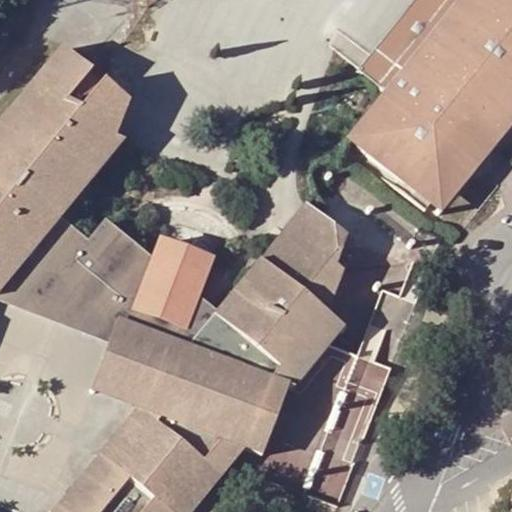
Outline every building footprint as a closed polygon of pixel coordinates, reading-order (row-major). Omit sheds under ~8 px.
[(393,177),(417,196),(431,207),(448,183),(450,179),(451,175),(451,171),(450,167),(449,163),(446,160),(469,132),(493,151),(511,126),(511,0),(435,0),(369,82),(386,96),(349,142),(393,177)] [(435,0),(418,0),(359,74),(369,82),(435,0)] [(0,294),(28,259),(58,222),(121,145),(114,142),(102,138),(105,129),(117,134),(118,133),(128,107),(102,86),(98,91),(85,80),(89,76),(59,51),(0,122),(0,294)] [(102,138),(114,142),(117,134),(105,129),(102,138)] [(431,207),(441,215),(493,151),(469,132),(446,160),(449,163),(450,167),(451,171),(451,175),(450,179),(448,183),(431,207)] [(314,366),(411,247),(328,179),(314,195),(331,208),(323,220),(336,231),(336,236),(345,239),(335,271),(341,277),(326,319),(334,325),(306,360),(314,366)] [(138,410),(54,511),(194,511),(225,475),(235,447),(244,451),(274,373),(299,383),(314,366),(306,360),(334,325),(326,319),(341,277),(335,271),(345,239),(336,236),(336,231),(323,220),(331,208),(314,195),(287,228),(294,234),(277,253),(271,248),(215,316),(206,327),(190,321),(197,303),(212,262),(201,259),(190,263),(174,258),(169,246),(158,242),(150,263),(104,224),(87,245),(58,222),(28,259),(161,367),(144,412),(138,410)] [(294,234),(287,228),(271,248),(277,253),(294,234)] [(190,263),(201,259),(169,246),(174,258),(190,263)] [(28,259),(0,294),(0,299),(111,346),(94,393),(138,410),(144,412),(161,367),(28,259)] [(206,327),(215,316),(197,303),(190,321),(206,327)] [(274,373),(244,451),(262,457),(288,390),(293,391),(299,383),(274,373)] [(225,475),(244,451),(235,447),(225,475)]
